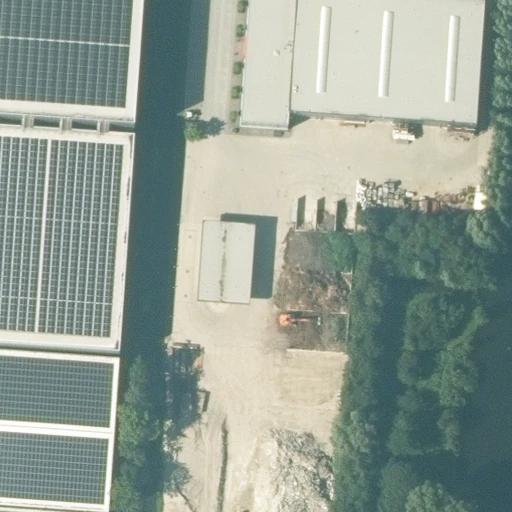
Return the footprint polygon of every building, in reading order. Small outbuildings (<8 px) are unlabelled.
[(0,0),(0,125),(132,135),(140,0),(0,0)] [(248,0),(240,127),(281,130),(287,131),(288,119),(394,126),(475,132),(484,6),(401,0),(400,0),(248,0)] [(0,137),(0,358),(117,366),(131,146),(0,137)] [(257,238),(207,235),(201,310),(251,313),(257,238)] [(0,509),(44,511),(107,511),(117,366),(0,358),(0,509)]
